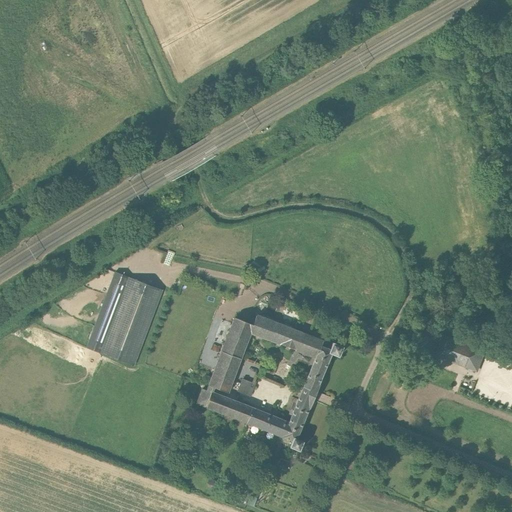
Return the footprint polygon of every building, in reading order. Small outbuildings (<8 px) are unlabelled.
[(132,129),(135,135),(143,131),(140,124),(132,129)] [(134,366),(163,290),(115,272),(86,348),(134,366)] [(254,324),(251,332),(295,349),(302,333),(258,315),(254,324)] [(251,332),(254,324),(237,317),(209,385),(228,393),(251,332)] [(302,333),(295,349),(316,357),(303,387),(316,393),(320,384),(319,384),(331,354),(338,357),(343,346),(333,342),(330,349),(322,346),(324,341),(302,333)] [(478,373),(485,352),(444,336),(436,357),(478,373)] [(250,397),(255,384),(242,379),(240,382),(238,388),(237,392),(250,397)] [(313,401),(316,393),(303,387),(288,422),(280,419),(275,434),(292,441),(290,447),(299,451),(303,441),(297,438),(309,408),(310,408),(313,401)] [(246,422),(252,408),(211,391),(203,388),(197,403),(246,422)] [(266,431),(275,434),(280,419),(274,417),(252,408),(246,422),(266,431)] [(242,499),(246,501),(250,491),(246,489),(242,499)] [(254,507),(257,498),(250,496),(246,504),(254,507)]
